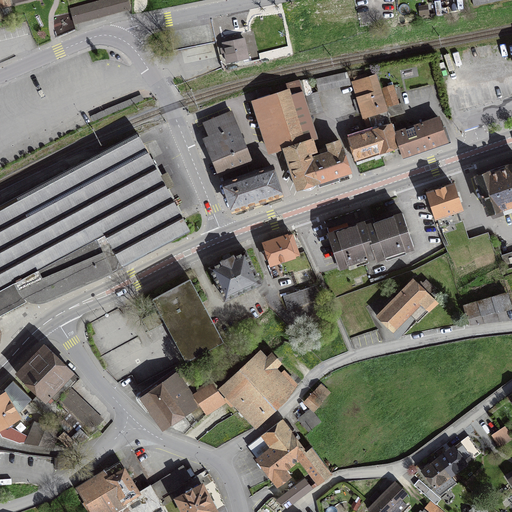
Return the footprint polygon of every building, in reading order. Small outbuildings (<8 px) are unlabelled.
[(74,23),(123,10),(120,0),(102,0),(71,9),(74,23)] [(120,0),(123,10),(130,8),(127,0),(120,0)] [(169,32),(173,52),(216,43),(212,24),(169,32)] [(224,44),(228,62),(247,57),(243,39),(224,44)] [(316,79),(318,91),(350,84),(348,72),(316,79)] [(365,118),(387,111),(386,108),(376,75),(366,79),(365,75),(355,78),(356,82),(354,82),(361,105),(356,106),(358,114),(363,112),(365,118)] [(312,93),(308,78),(300,80),(304,95),(305,95),(312,93)] [(305,142),(312,139),(318,138),(299,80),(286,84),(288,89),(305,142)] [(388,107),(398,104),(393,86),(383,89),(388,107)] [(305,142),(288,89),(253,100),(269,150),(277,147),(279,151),(285,149),(305,142)] [(305,95),(307,102),(320,98),(318,92),(312,93),(305,95)] [(320,98),(307,102),(309,108),(321,105),(320,98)] [(398,104),(386,108),(387,111),(389,117),(404,113),(401,103),(398,104)] [(323,111),(321,105),(309,108),(311,115),(323,111)] [(390,120),(389,117),(387,111),(365,118),(369,131),(348,138),(355,160),(398,146),(390,120)] [(221,172),(246,162),(251,160),(232,113),(204,124),(210,138),(204,141),(218,173),(221,172)] [(394,125),(404,155),(446,140),(438,118),(429,122),(429,120),(421,123),(421,124),(411,128),(408,120),(394,125)] [(0,331),(0,330),(0,314),(26,301),(25,298),(27,298),(36,301),(43,300),(109,272),(109,274),(190,231),(137,132),(0,205),(0,331)] [(311,158),(312,158),(311,153),(316,151),(312,139),(305,142),(285,149),(297,189),(318,182),(311,158)] [(311,158),(318,182),(320,186),(339,180),(337,176),(351,171),(343,147),(342,148),(339,140),(327,144),(328,147),(319,150),(321,155),(312,158),(311,158)] [(248,173),(249,173),(246,162),(221,172),(233,210),(257,202),(248,173)] [(511,164),(476,176),(488,213),(511,204),(511,164)] [(248,173),(257,202),(281,194),(272,166),(249,173),(248,173)] [(460,221),(456,210),(461,209),(452,184),(428,192),(441,226),(454,221),(455,223),(460,221)] [(328,234),(339,267),(375,255),(376,259),(414,246),(402,213),(366,225),(365,222),(328,234)] [(454,221),(441,226),(443,234),(440,235),(447,251),(468,244),(467,241),(461,224),(460,221),(455,223),(454,221)] [(472,257),(494,249),(489,234),(467,241),(468,244),(472,257)] [(268,257),(270,264),(294,256),(287,235),(263,243),(266,252),(264,253),(266,258),(268,257)] [(210,267),(225,299),(261,283),(246,250),(234,256),(233,255),(221,260),(221,262),(210,267)] [(511,267),(511,251),(501,255),(506,269),(511,267)] [(293,273),(297,286),(313,282),(308,268),(293,273)] [(186,361),(223,341),(190,278),(153,298),(159,310),(154,312),(161,325),(165,322),(186,361)] [(377,316),(393,331),(420,304),(428,311),(437,303),(423,288),(426,285),(423,283),(423,284),(420,281),(418,284),(413,279),(377,316)] [(317,284),(283,296),(288,309),(321,298),(317,284)] [(464,306),(467,318),(496,311),(497,312),(511,307),(507,293),(464,306)] [(59,399),(80,378),(46,345),(18,374),(38,394),(32,400),(75,441),(78,444),(89,437),(80,428),(85,424),(61,400),(59,399)] [(278,408),(288,398),(293,388),(296,385),(283,371),(280,374),(274,367),(279,363),(272,354),(267,359),(260,351),(221,387),(256,427),(278,408)] [(140,397),(162,429),(184,415),(191,425),(197,419),(198,421),(205,414),(192,393),(196,391),(189,380),(183,367),(140,397)] [(3,391),(4,393),(17,413),(31,398),(13,380),(3,391)] [(193,394),(204,410),(221,399),(211,382),(193,394)] [(314,392),(322,400),(329,393),(320,385),(314,392)] [(71,389),(61,400),(85,424),(92,430),(102,419),(71,389)] [(0,428),(19,417),(17,413),(4,393),(0,395),(0,428)] [(314,410),(321,402),(311,394),(304,401),(314,410)] [(298,419),(308,431),(321,421),(311,409),(298,419)] [(281,420),(248,445),(260,461),(257,463),(260,468),(263,465),(277,484),(289,476),(284,469),(298,458),(306,452),(296,439),(300,436),(294,429),(290,432),(281,420)] [(28,443),(53,447),(59,429),(37,422),(28,443)] [(493,435),(500,446),(511,437),(505,427),(493,435)] [(70,445),(75,441),(64,431),(58,437),(68,445),(70,445)] [(468,436),(438,458),(450,475),(481,452),(468,436)] [(312,447),(306,452),(298,458),(304,467),(306,466),(319,483),(332,474),(312,447)] [(55,458),(56,468),(74,467),(73,457),(55,458)] [(450,487),(445,480),(450,475),(438,458),(422,470),(435,487),(436,492),(440,494),(450,487)] [(124,500),(138,491),(120,461),(105,470),(124,500)] [(152,486),(159,500),(191,479),(183,466),(152,486)] [(105,470),(77,488),(85,501),(83,503),(89,511),(91,511),(92,511),(165,511),(159,500),(150,484),(138,491),(124,500),(105,470)] [(278,500),(287,507),(312,488),(305,479),(290,490),(284,489),(284,495),(278,500)] [(414,484),(436,504),(441,499),(419,479),(414,484)] [(398,511),(406,504),(401,499),(407,493),(396,482),(381,498),(376,493),(371,498),(375,503),(369,509),(371,511),(398,511)] [(177,497),(184,511),(211,511),(216,510),(204,487),(199,485),(193,489),(192,487),(185,491),(186,492),(177,497)] [(272,497),(265,505),(272,511),(274,511),(281,505),(272,497)] [(425,508),(430,511),(443,511),(431,502),(425,508)]
